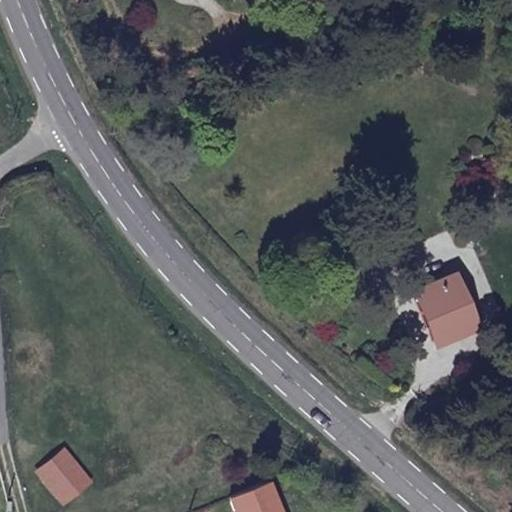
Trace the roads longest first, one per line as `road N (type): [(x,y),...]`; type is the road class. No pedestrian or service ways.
road 1 (primary): [(76,125),(116,187),(221,310),(446,511)]
road 2 (primary): [(16,0),(76,125)]
